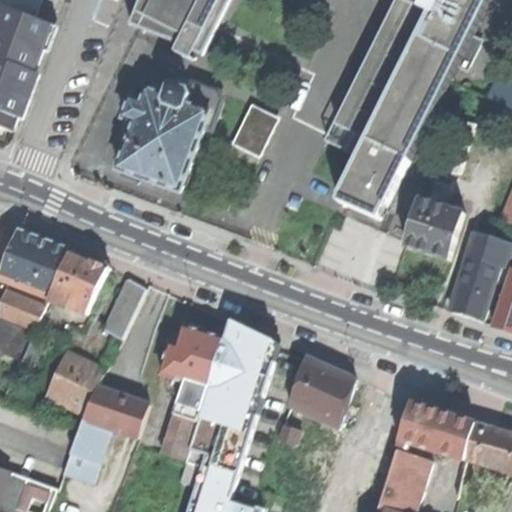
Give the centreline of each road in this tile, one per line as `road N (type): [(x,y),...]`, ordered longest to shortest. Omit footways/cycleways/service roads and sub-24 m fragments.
road 1 (tertiary): [(511,376),(436,361),(23,198)]
road 2 (residential): [(23,198),(95,0)]
